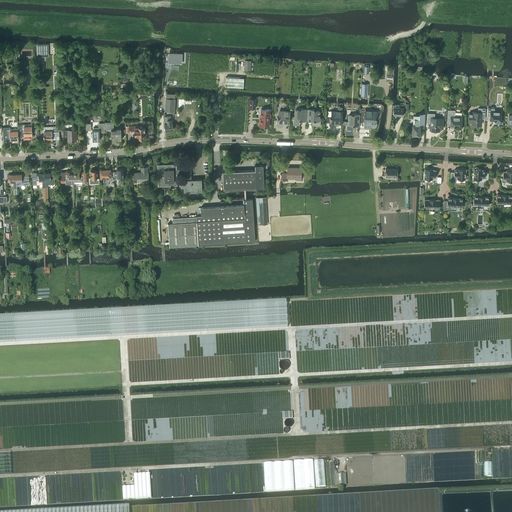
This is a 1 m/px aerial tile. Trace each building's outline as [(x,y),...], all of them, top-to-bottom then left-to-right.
[(37,44),(37,45),(37,56),(46,56),(46,44),(37,44)] [(181,54),(169,54),(168,62),(181,62),(181,54)] [(122,83),(120,83),(120,84),(120,85),(120,86),(121,86),(126,86),(126,84),(127,84),(127,81),(128,81),(128,75),(128,71),(122,71),(121,71),(121,76),(122,76),(122,83)] [(225,87),(243,88),(244,78),(226,77),(225,87)] [(165,111),(174,112),(175,99),(166,98),(165,111)] [(494,121),(495,121),(495,123),(501,123),(501,121),(502,111),(494,110),(495,108),(495,107),(495,106),(491,106),(491,108),(487,108),(487,116),(490,117),(490,120),(494,120),(494,121)] [(259,120),(260,121),(260,126),(269,127),(269,118),(270,118),(271,109),(265,109),(264,108),(263,108),(262,109),(261,109),(260,117),(259,118),(259,120)] [(307,121),(307,109),(299,108),(298,110),(295,109),(295,116),(293,116),(293,124),(299,125),(300,121),(300,120),(307,121)] [(469,113),(469,118),(469,123),(472,123),(472,124),(481,125),(481,116),(485,116),(485,108),(478,108),(478,112),(472,112),(472,113),(469,113)] [(307,109),(307,121),(313,121),(314,121),(314,126),(320,126),(321,118),(319,117),(319,111),(316,111),(316,109),(307,109)] [(277,117),(276,123),(276,124),(277,124),(277,125),(277,126),(278,126),(278,127),(279,127),(280,127),(281,127),(282,126),(283,125),(283,124),(283,123),(289,123),(290,111),(279,110),(279,116),(278,116),(278,117),(277,117)] [(447,119),(447,122),(451,122),(450,125),(454,125),(454,126),(455,126),(455,128),(461,129),(462,119),(462,116),(455,116),(455,110),(448,110),(447,119)] [(329,117),(329,124),(329,125),(329,126),(330,126),(330,127),(331,127),(332,127),(333,127),(334,127),(335,126),(335,125),(336,125),(336,124),(336,123),(342,123),(342,111),(331,111),(331,117),(330,117),(329,117)] [(364,122),(364,123),(368,123),(370,123),(370,124),(370,125),(370,126),(371,126),(371,127),(372,127),(372,128),(373,128),(374,128),(375,127),(376,127),(376,126),(376,125),(377,125),(377,124),(377,118),(376,118),(376,117),(375,117),(376,111),(365,111),(365,114),(364,122)] [(359,122),(360,114),(352,113),(352,115),(349,115),(348,121),(347,121),(346,130),(353,130),(353,126),(354,126),(359,126),(359,122)] [(413,123),(413,125),(412,135),(419,135),(420,125),(419,125),(419,124),(425,124),(425,113),(420,113),(420,115),(413,115),(413,123)] [(428,113),(427,121),(431,121),(430,130),(439,130),(440,125),(443,125),(443,119),(440,119),(440,118),(434,118),(435,113),(428,113)] [(164,120),(167,120),(167,124),(165,124),(165,130),(173,129),(172,123),(171,115),(164,116),(164,120)] [(100,140),(99,132),(104,132),(104,129),(104,123),(98,123),(98,127),(93,128),(93,130),(92,130),(92,133),(91,133),(91,137),(92,137),(93,140),(100,140)] [(18,138),(22,138),(22,135),(24,135),(24,139),(30,139),(30,135),(34,135),(32,135),(32,131),(32,129),(31,124),(28,124),(18,125),(18,128),(18,134),(19,136),(18,136),(18,138)] [(56,138),(56,136),(59,136),(59,126),(49,126),(42,126),(42,131),(44,131),(44,134),(43,134),(43,136),(44,136),(44,140),(52,140),(52,138),(56,138)] [(135,132),(135,136),(135,138),(140,138),(140,139),(143,139),(143,138),(144,138),(143,132),(144,132),(144,131),(145,131),(144,128),(144,127),(143,127),(142,126),(140,126),(139,127),(138,127),(138,126),(131,126),(131,132),(135,132)] [(19,143),(18,138),(18,136),(19,136),(18,134),(18,128),(10,129),(10,127),(3,127),(3,128),(4,128),(4,129),(3,129),(4,144),(8,144),(8,138),(11,138),(11,140),(18,140),(18,143),(19,143)] [(121,132),(121,128),(116,128),(116,129),(111,130),(111,133),(111,138),(114,138),(114,140),(121,140),(121,132)] [(68,136),(68,141),(76,141),(76,137),(76,130),(61,130),(61,137),(65,137),(65,136),(68,136)] [(175,164),(171,164),(160,165),(157,165),(157,173),(158,173),(158,186),(177,185),(177,182),(179,182),(179,192),(202,191),(201,179),(191,179),(191,173),(190,173),(190,169),(190,168),(179,168),(179,167),(178,167),(178,168),(177,169),(177,168),(176,165),(176,164),(175,164)] [(244,194),(246,194),(246,189),(265,188),(264,165),(255,165),(255,170),(223,172),(224,189),(244,189),(244,194)] [(124,168),(123,168),(122,168),(122,167),(121,167),(120,168),(119,168),(117,169),(117,168),(117,172),(114,172),(114,180),(115,180),(115,179),(117,178),(117,177),(119,177),(119,180),(124,180),(124,177),(124,176),(125,176),(125,173),(124,173),(124,168)] [(141,174),(137,174),(137,173),(133,173),(133,182),(138,182),(138,181),(148,180),(148,172),(147,172),(147,167),(141,167),(141,174)] [(282,173),(282,180),(282,182),(286,182),(286,180),(288,180),(288,178),(296,178),(296,179),(301,179),(301,167),(287,167),(287,172),(288,172),(288,173),(282,173)] [(425,168),(424,179),(432,179),(433,179),(435,179),(435,177),(436,177),(436,170),(433,170),(433,169),(429,169),(428,167),(427,167),(426,168),(425,168)] [(397,177),(397,168),(386,168),(386,177),(397,177)] [(454,170),(454,172),(451,172),(450,180),(454,180),(454,179),(465,179),(466,169),(465,169),(464,168),(462,168),(461,169),(457,168),(457,170),(454,170)] [(473,179),(478,179),(478,181),(486,181),(486,179),(488,179),(488,173),(485,172),(485,170),(482,170),(482,169),(478,169),(477,168),(476,168),(475,169),(474,169),(473,177),(473,179)] [(91,178),(89,178),(89,184),(99,183),(99,178),(97,178),(97,170),(94,170),(94,169),(91,169),(92,170),(91,170),(91,178)] [(503,178),(502,178),(502,182),(506,182),(506,181),(511,180),(511,169),(510,170),(506,170),(506,172),(503,171),(503,178)] [(45,198),(46,198),(48,198),(48,184),(49,184),(52,183),(52,184),(54,184),(54,183),(55,183),(55,178),(54,178),(54,175),(53,175),(53,172),(51,173),(51,172),(50,172),(50,170),(49,170),(48,171),(47,171),(47,172),(44,172),(45,198)] [(42,182),(42,187),(43,195),(44,198),(45,201),(46,201),(46,198),(45,198),(44,172),(42,172),(42,171),(41,171),(40,171),(39,171),(39,172),(39,173),(36,173),(36,176),(32,176),(32,185),(37,184),(37,183),(42,182)] [(74,183),(74,182),(73,171),(67,171),(67,172),(65,172),(65,175),(65,182),(66,184),(74,183)] [(73,171),(74,182),(83,181),(84,183),(87,183),(86,174),(86,171),(79,171),(73,171)] [(17,186),(20,185),(20,184),(26,183),(29,184),(29,174),(22,174),(22,173),(16,174),(17,186)] [(17,189),(17,186),(16,174),(10,174),(8,175),(8,182),(14,181),(14,189),(14,194),(16,194),(16,196),(17,196),(17,189)] [(168,223),(169,242),(165,242),(165,245),(169,244),(170,245),(193,244),(193,245),(194,245),(194,244),(246,241),(255,241),(253,199),(246,199),(246,194),(244,194),(245,199),(244,200),(244,205),(201,207),(201,215),(173,218),(173,223),(168,223)] [(496,201),(496,203),(504,203),(511,204),(511,200),(511,195),(508,195),(501,194),(501,195),(497,195),(496,201)] [(489,205),(489,203),(489,197),(485,197),(485,196),(478,196),(474,196),(473,204),(489,205)] [(268,224),(266,201),(266,197),(256,197),(258,225),(268,224)] [(444,201),(443,206),(443,208),(443,210),(447,210),(447,206),(463,207),(463,198),(459,198),(452,197),(452,198),(448,198),(447,201),(444,201)] [(439,208),(443,208),(443,206),(440,206),(440,200),(435,200),(435,199),(429,199),(424,199),(424,207),(439,208)] [(110,310),(0,316),(0,342),(111,336),(287,327),(286,301),(110,310)] [(336,474),(336,485),(346,485),(345,474),(336,474)]
